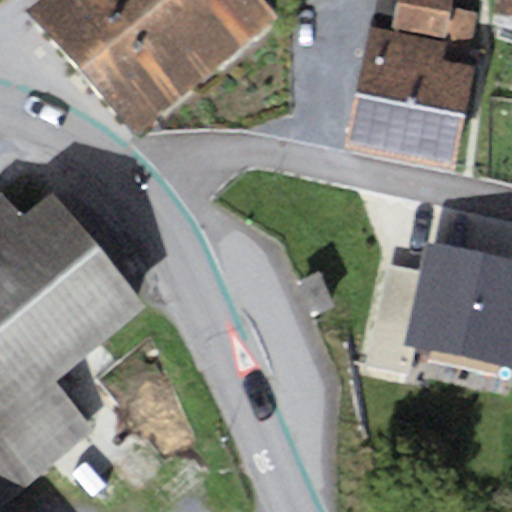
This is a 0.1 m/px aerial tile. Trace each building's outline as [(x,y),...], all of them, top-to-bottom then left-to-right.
[(262,0),(52,0),(34,16),(136,135),(276,15),(262,0)] [(454,0),(399,0),(394,25),(446,37),(454,0)] [(511,2),(499,0),(498,0),(490,36),(511,41),(511,2)] [(371,27),(347,144),(456,167),(476,66),(440,59),(444,42),(371,27)] [(0,511),(0,503),(91,428),(51,381),(145,302),(54,194),(29,214),(7,188),(0,194),(0,511)] [(511,260),(419,240),(396,347),(511,371),(511,260)] [(320,276),(296,284),(307,318),(332,310),(320,276)]
